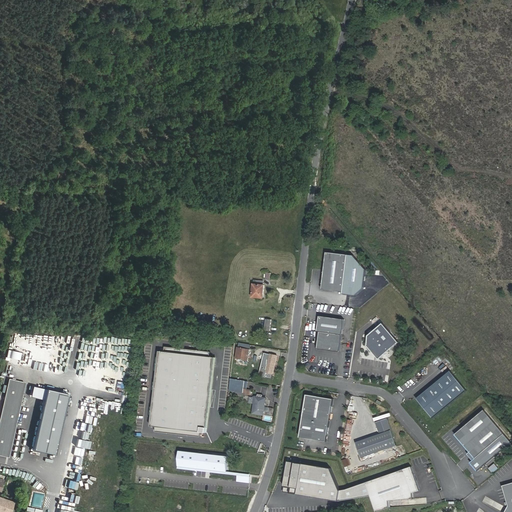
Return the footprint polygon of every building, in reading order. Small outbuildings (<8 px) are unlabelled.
[(346,256),(326,254),(322,290),(342,292),(346,256)] [(252,297),(261,298),(262,293),(264,293),(264,285),(263,285),(264,281),(254,280),(252,297)] [(322,332),(341,335),(343,320),(319,317),(317,332),(322,332)] [(400,344),(385,325),(371,337),(371,346),(382,360),(400,344)] [(341,335),(322,332),(320,349),(342,352),(344,336),(341,335)] [(249,350),(238,348),(236,358),(248,360),(249,350)] [(217,358),(161,352),(154,427),(209,433),(217,358)] [(273,376),(277,356),(266,353),(262,371),(269,373),(269,376),(273,376)] [(452,372),(419,400),(435,419),(468,391),(452,372)] [(234,389),(244,390),(244,389),(245,381),(236,379),(231,379),(229,388),(234,389)] [(23,384),(10,381),(0,425),(0,453),(8,455),(23,384)] [(68,393),(55,390),(39,462),(53,465),(68,393)] [(326,440),(333,399),(307,394),(300,436),(326,440)] [(257,397),(255,397),(253,413),(264,415),(266,399),(262,398),(262,395),(257,395),(257,397)] [(483,408),(455,432),(478,458),(506,433),(483,408)] [(381,435),(358,443),(363,458),(398,446),(389,418),(377,422),(381,435)] [(229,456),(180,450),(178,466),(227,472),(229,456)] [(334,466),(290,458),(284,492),(342,502),(344,491),(334,466)] [(427,505),(413,468),(368,483),(373,498),(377,511),(378,511),(394,505),(427,505)] [(349,492),(344,491),(342,502),(373,498),(368,483),(349,492)] [(9,511),(12,502),(0,498),(0,511),(9,511)]
